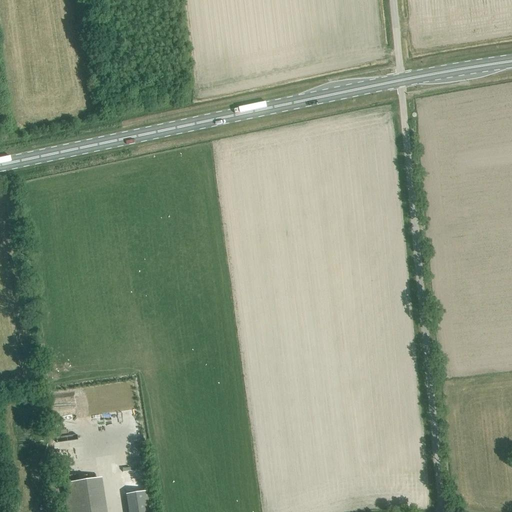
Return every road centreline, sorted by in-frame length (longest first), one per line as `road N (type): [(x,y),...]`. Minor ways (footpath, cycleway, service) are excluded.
road 1 (unclassified): [(400,80),(441,511)]
road 2 (primary): [(0,165),(400,80)]
